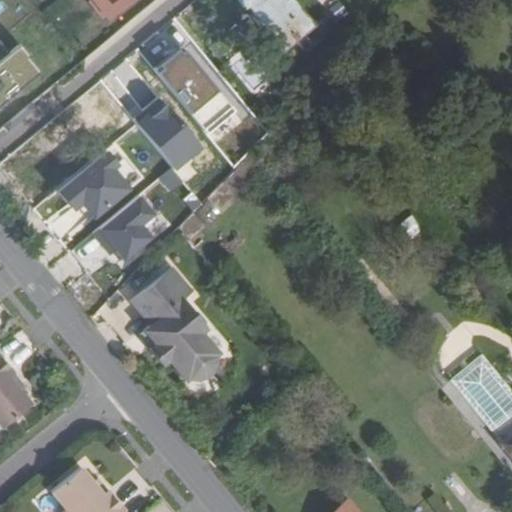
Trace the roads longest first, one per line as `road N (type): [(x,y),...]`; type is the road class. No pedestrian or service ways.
road 1 (residential): [(170,0),(0,140)]
road 2 (tertiary): [(0,239),(119,382)]
road 3 (tertiary): [(119,382),(227,511)]
road 4 (residential): [(119,382),(0,482)]
